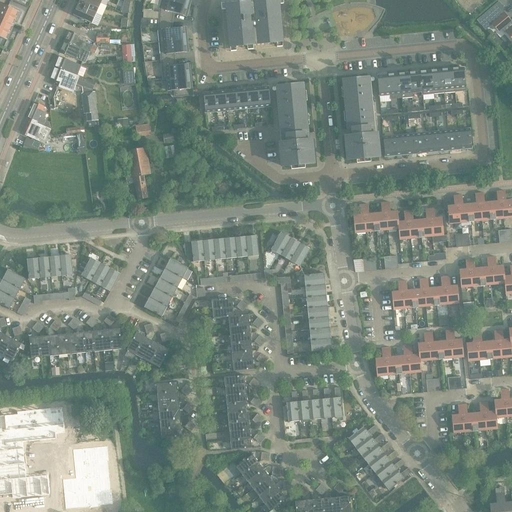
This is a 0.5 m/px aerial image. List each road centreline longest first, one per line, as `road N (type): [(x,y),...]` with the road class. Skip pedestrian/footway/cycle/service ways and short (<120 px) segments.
road 1 (residential): [(333,179),(485,161),(475,52),(464,45),(326,60)]
road 2 (residential): [(207,0),(205,71),(326,60)]
road 3 (residential): [(332,204),(144,224)]
road 4 (residential): [(415,454),(432,440),(430,400),(511,381)]
road 5 (residential): [(273,374),(279,362),(270,287),(214,292)]
road 6 (residential): [(144,224),(0,231)]
road 7 (residential): [(374,276),(439,271),(465,253),(511,248)]
road 8 (tertiary): [(0,127),(57,0)]
road 9 (residential): [(0,309),(26,324),(35,312),(113,304)]
